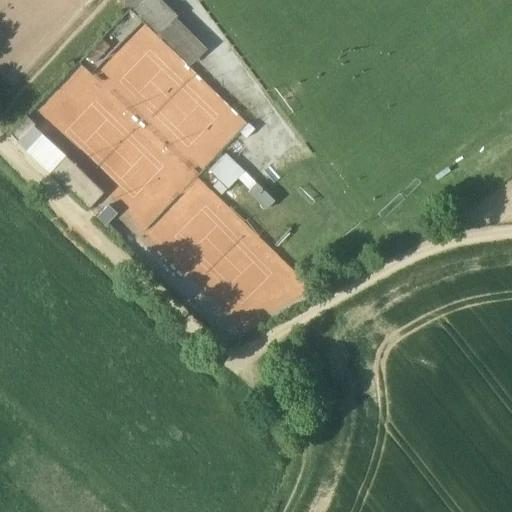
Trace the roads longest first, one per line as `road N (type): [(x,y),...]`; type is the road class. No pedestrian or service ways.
road 1 (track): [(511,244),(443,258),(404,277),(248,377),(0,144)]
road 2 (track): [(248,377),(319,458),(304,511)]
